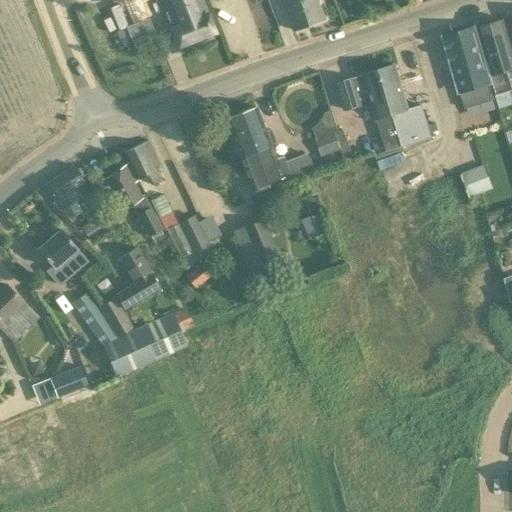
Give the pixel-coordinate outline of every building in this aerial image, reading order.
[(200,0),(158,0),(177,47),(213,33),(200,0)] [(282,0),(294,32),(326,20),(319,0),(282,0)] [(511,68),(511,50),(505,29),(503,19),(477,27),(497,93),(511,88),(511,81),(508,70),(511,68)] [(443,37),(446,46),(459,91),(489,82),(474,28),(443,37)] [(395,64),(378,69),(401,142),(402,146),(432,137),(422,105),(409,110),(395,64)] [(402,146),(401,142),(378,69),(335,82),(344,110),(361,104),(360,100),(363,99),(361,93),(367,91),(385,151),(402,146)] [(511,104),(511,99),(509,90),(496,95),(494,95),(498,109),(511,104)] [(270,144),(275,142),(270,129),(265,131),(255,107),(240,113),(266,187),(291,178),(290,176),(283,157),(276,160),(270,144)] [(252,193),(266,187),(240,113),(224,119),(225,122),(222,126),(224,132),(229,132),(234,145),(231,149),(233,154),(237,155),(252,193)] [(335,131),(334,131),(341,149),(346,163),(354,160),(342,128),(338,130),(336,131),(335,131)] [(321,156),(341,149),(334,131),(315,138),(321,156)] [(147,174),(149,178),(152,186),(163,180),(157,168),(160,167),(147,141),(124,152),(137,179),(147,174)] [(305,149),(283,157),(290,176),(312,168),(305,149)] [(116,212),(130,204),(136,216),(135,219),(138,225),(141,225),(147,237),(162,229),(143,194),(139,196),(132,182),(136,179),(128,164),(99,180),(116,212)] [(461,174),(470,196),(492,188),(484,165),(461,174)] [(40,188),(48,199),(51,203),(54,201),(60,210),(64,207),(65,208),(75,201),(69,192),(83,182),(72,166),(40,188)] [(323,212),(317,198),(305,202),(311,217),(319,214),(323,212)] [(319,214),(311,217),(300,222),(308,240),(326,232),(319,214)] [(193,215),(184,219),(177,223),(192,253),(209,245),(193,215)] [(107,229),(99,218),(82,229),(91,241),(107,229)] [(277,252),(263,219),(232,231),(256,287),(268,281),(264,271),(278,266),(274,253),(277,252)] [(39,238),(43,242),(36,250),(62,281),(84,261),(74,249),(76,247),(60,229),(55,233),(50,228),(39,238)] [(359,273),(379,262),(371,247),(351,258),(359,273)] [(115,294),(126,311),(160,290),(134,248),(119,258),(134,283),(115,294)] [(186,278),(196,289),(210,277),(200,266),(186,278)] [(511,274),(502,279),(510,302),(511,301),(511,274)] [(0,328),(12,341),(36,317),(22,303),(4,285),(0,288),(0,328)] [(73,306),(90,330),(104,321),(87,296),(73,306)] [(113,298),(98,307),(116,337),(131,328),(113,298)] [(104,321),(90,330),(100,345),(101,344),(116,377),(136,368),(156,360),(156,359),(186,346),(171,313),(116,337),(104,321)] [(48,379),(56,399),(88,386),(80,366),(48,379)] [(124,479),(95,387),(63,397),(92,489),(124,479)] [(53,404),(0,420),(0,508),(70,487),(52,427),(60,425),(53,404)]
